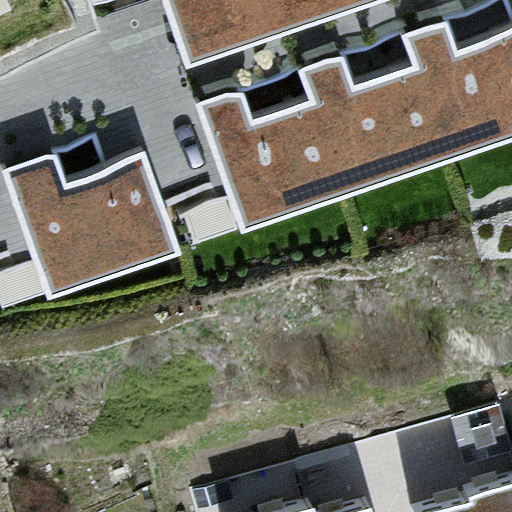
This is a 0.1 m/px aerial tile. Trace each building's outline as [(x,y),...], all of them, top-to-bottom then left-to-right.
[(0,0),(0,11),(14,5),(11,0),(0,0)] [(170,0),(187,45),(316,0),(170,0)] [(242,103),(206,115),(240,210),(511,115),(511,35),(511,32),(454,52),(445,27),(406,41),(415,67),(349,90),(340,63),(301,77),(311,105),(250,126),(242,103)] [(52,158),(0,177),(35,274),(171,225),(142,145),(130,149),(134,159),(62,185),(52,158)] [(511,511),(511,469),(407,506),(408,511),(511,511)] [(313,493),(242,511),(375,511),(371,493),(317,508),(313,493)]
